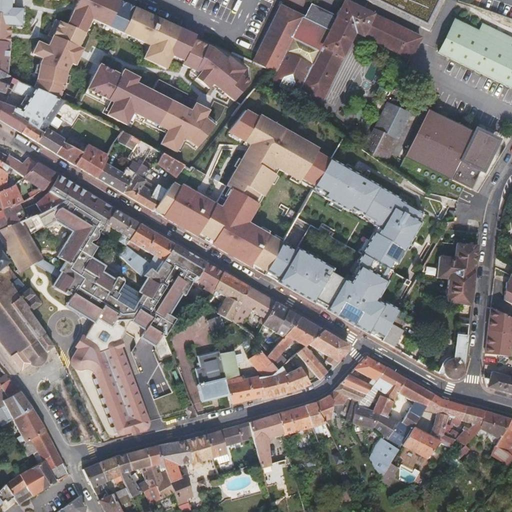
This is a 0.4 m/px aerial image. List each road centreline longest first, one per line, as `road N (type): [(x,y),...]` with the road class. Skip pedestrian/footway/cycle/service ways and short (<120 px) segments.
road 1 (secondary): [(0,133),(363,345)]
road 2 (residential): [(363,345),(317,391),(70,462)]
road 3 (residential): [(468,395),(495,207),(511,165)]
road 4 (residential): [(70,462),(0,356)]
